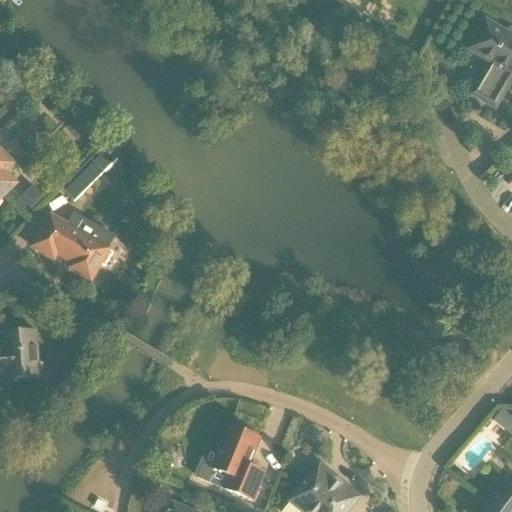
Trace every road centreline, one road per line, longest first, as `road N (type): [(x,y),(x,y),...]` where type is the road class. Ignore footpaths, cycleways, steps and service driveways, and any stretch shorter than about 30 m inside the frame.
road 1 (residential): [(511,363),(431,456),(418,485),(418,511)]
road 2 (residential): [(119,511),(141,443),(199,392)]
road 3 (residential): [(119,339),(0,274)]
road 4 (residential): [(511,234),(463,180),(443,128)]
